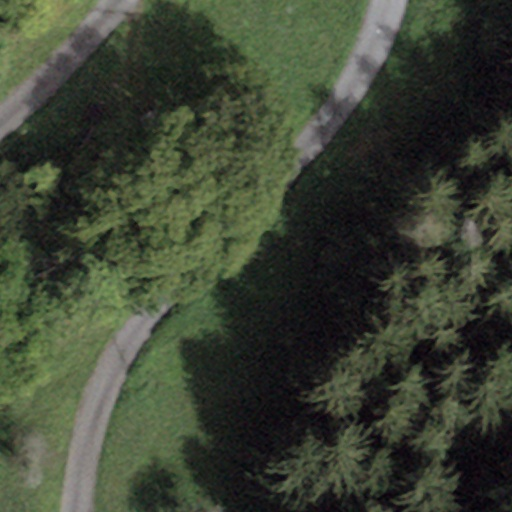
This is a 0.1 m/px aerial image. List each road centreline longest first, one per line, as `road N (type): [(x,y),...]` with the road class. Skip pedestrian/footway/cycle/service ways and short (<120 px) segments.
road 1 (track): [(78,511),(80,470),(113,353),(333,119),(376,48),(390,0)]
road 2 (track): [(122,0),(39,91),(0,119)]
